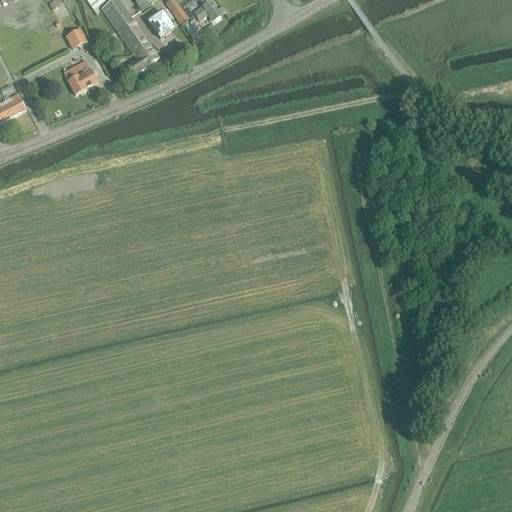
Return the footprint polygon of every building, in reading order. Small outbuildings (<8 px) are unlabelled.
[(85,0),(94,13),(97,16),(103,11),(116,2),(114,0),(85,0)] [(159,60),(150,47),(151,45),(148,39),(146,41),(132,22),(133,22),(118,0),(116,2),(103,11),(138,62),(129,69),(135,78),(159,60)] [(133,0),(141,12),(160,0),(133,0)] [(188,20),(181,10),(179,7),(180,7),(190,1),(191,0),(173,0),(167,5),(181,27),(189,22),(188,20)] [(190,1),(180,7),(190,21),(194,19),(189,11),(194,7),(190,1)] [(60,9),(57,2),(49,6),(53,13),(60,9)] [(209,18),(213,25),(221,20),(220,18),(217,13),(211,4),(195,15),(200,23),(209,18)] [(222,10),(217,13),(220,18),(225,15),(222,10)] [(149,24),(160,40),(174,31),(162,15),(149,24)] [(66,39),(73,51),(86,44),(79,32),(66,39)] [(98,85),(91,72),(86,63),(63,75),(68,84),(75,97),(85,92),(98,85)] [(14,92),(11,87),(0,92),(3,98),(14,92)] [(0,124),(25,111),(18,97),(0,106),(0,124)]
